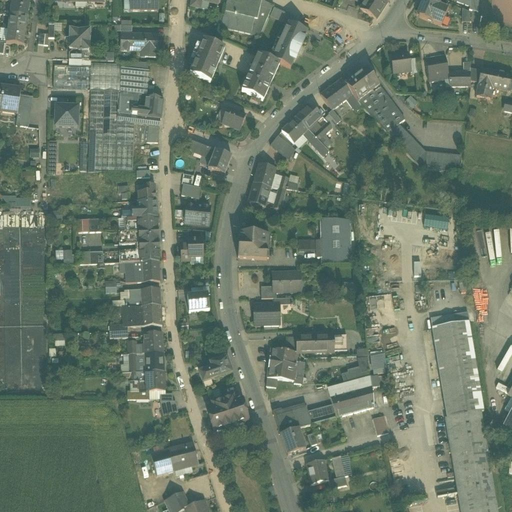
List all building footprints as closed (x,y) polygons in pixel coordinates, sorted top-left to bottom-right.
[(129,0),(130,13),(142,13),(142,12),(158,12),(157,0),(129,0)] [(192,0),(191,9),(207,13),(209,5),(218,7),(218,5),(219,0),(192,0)] [(259,38),(265,24),(257,20),(260,8),(261,2),(254,0),(227,0),(226,6),(221,29),(259,38)] [(380,0),(366,0),(365,2),(359,11),(375,22),(387,4),(383,2),(380,0)] [(439,8),(441,2),(436,0),(423,0),(419,11),(423,13),(420,20),(432,25),(432,24),(441,28),(448,11),(439,8)] [(469,8),(470,8),(469,0),(453,0),(457,1),(457,3),(469,8)] [(468,12),(477,14),(477,3),(470,0),(469,0),(470,8),(469,8),(468,12)] [(10,17),(10,18),(27,20),(29,5),(23,4),(12,4),(10,17)] [(271,11),(260,8),(257,20),(265,24),(271,11)] [(271,19),(288,27),(288,26),(292,17),(276,9),(271,19)] [(462,24),(470,24),(469,14),(462,11),(462,24)] [(10,18),(8,32),(25,34),(27,20),(10,18)] [(288,27),(272,62),(279,66),(282,67),(290,71),(297,56),(298,57),(300,53),(302,49),(300,49),(306,34),(288,26),(288,27)] [(6,46),(8,32),(0,30),(0,44),(4,46),(6,46)] [(23,48),(25,34),(8,32),(6,46),(23,48)] [(69,45),(69,48),(72,52),(82,52),(89,53),(90,33),(70,32),(69,39),(69,45)] [(145,59),(157,59),(157,38),(121,36),(120,52),(145,53),(145,58),(145,59)] [(190,76),(211,85),(225,50),(205,42),(190,76)] [(69,62),(82,63),(82,52),(72,52),(69,55),(68,62),(69,62)] [(270,87),(279,66),(272,62),(258,56),(241,93),(262,103),(270,87)] [(390,57),(393,76),(410,74),(411,74),(409,61),(408,56),(398,57),(398,56),(390,57)] [(445,82),(446,91),(450,91),(450,89),(447,75),(445,57),(425,61),(429,85),(445,82)] [(121,71),(147,73),(148,65),(121,64),(121,66),(121,71)] [(450,89),(470,89),(470,83),(470,71),(470,64),(463,64),(463,74),(447,75),(450,89)] [(90,65),(90,69),(89,92),(90,92),(87,175),(132,173),(133,144),(146,144),(148,128),(148,127),(136,126),(137,118),(129,117),(118,116),(120,91),(139,92),(138,96),(145,96),(147,73),(121,71),(121,66),(90,65)] [(53,91),(89,92),(90,69),(69,68),(54,68),(53,91)] [(479,84),(481,84),(483,74),(470,71),(470,83),(479,84)] [(476,99),(490,101),(492,90),(511,94),(511,92),(511,88),(511,85),(510,85),(511,78),(504,76),(484,72),(483,74),(481,84),(479,84),(476,99)] [(352,97),(358,105),(379,89),(379,88),(368,74),(367,75),(365,75),(363,75),(362,73),(344,86),(352,97)] [(333,111),(346,102),(352,97),(344,86),(341,82),(320,97),(331,113),(333,111)] [(361,110),(386,136),(398,127),(404,122),(379,89),(358,105),(361,110)] [(21,93),(3,90),(0,109),(0,114),(17,117),(17,116),(18,110),(19,104),(20,97),(21,93)] [(118,116),(129,117),(130,109),(132,110),(133,106),(138,104),(138,96),(139,92),(120,91),(118,116)] [(20,97),(19,104),(31,106),(32,99),(20,97)] [(358,105),(352,97),(346,102),(352,111),(355,110),(357,113),(361,110),(358,105)] [(160,121),(163,101),(145,99),(144,111),(132,110),(130,109),(129,117),(137,118),(160,121)] [(295,120),(307,133),(310,135),(312,133),(309,131),(322,119),(310,106),(295,120)] [(78,110),(56,109),(55,129),(77,130),(78,110)] [(229,130),(239,134),(245,118),(227,111),(221,127),(224,128),(223,129),(228,131),(229,130)] [(327,125),(332,130),(337,126),(329,116),(324,121),(327,125)] [(148,127),(148,128),(159,129),(160,126),(159,126),(160,121),(137,118),(136,126),(148,127)] [(293,146),(307,133),(295,120),(281,133),(293,146)] [(313,138),(318,143),(323,138),(332,130),(327,125),(313,138)] [(414,143),(398,127),(386,136),(403,153),(414,143)] [(157,145),(159,129),(148,128),(146,144),(157,145)] [(270,148),(282,158),(290,148),(277,138),(270,148)] [(318,154),(323,149),(318,143),(313,138),(312,138),(307,143),(318,154)] [(331,146),(323,138),(318,143),(323,149),(323,148),(326,151),(331,146)] [(57,143),(49,143),(49,177),(56,177),(57,143)] [(425,154),(414,143),(403,153),(420,171),(458,176),(460,158),(425,154)] [(203,157),(212,161),(215,154),(214,154),(215,153),(192,144),(189,152),(203,157)] [(294,153),(290,148),(282,158),(288,162),(294,153)] [(363,164),(367,166),(373,152),(369,151),(363,164)] [(223,177),(224,178),(225,177),(224,177),(231,160),(232,159),(231,159),(216,154),(216,153),(215,153),(214,154),(215,154),(212,161),(209,169),(208,171),(209,171),(223,177)] [(200,165),(209,169),(212,161),(203,157),(200,165)] [(253,186),(270,191),(276,171),(258,166),(253,186)] [(36,185),(36,172),(26,173),(26,185),(36,185)] [(181,186),(183,187),(191,188),(193,178),(183,176),(181,186)] [(281,179),(278,191),(286,192),(287,186),(289,181),(281,179)] [(265,209),(270,191),(253,186),(247,204),(265,209)] [(137,194),(138,204),(155,203),(155,187),(146,187),(146,194),(143,194),(137,194)] [(200,190),(183,187),(181,198),(198,202),(200,190)] [(122,196),(122,201),(129,201),(128,188),(119,189),(119,196),(122,196)] [(280,212),(286,192),(278,191),(273,210),(280,212)] [(32,199),(5,198),(5,207),(32,208),(32,199)] [(156,203),(155,203),(138,204),(138,212),(132,212),(132,213),(122,213),(122,219),(121,219),(121,221),(124,221),(138,220),(157,219),(156,203)] [(184,226),(208,228),(210,210),(186,208),(186,213),(183,213),(183,220),(185,220),(184,226)] [(157,219),(138,220),(139,246),(158,245),(157,219)] [(135,246),(139,246),(138,220),(124,221),(124,233),(118,234),(119,247),(135,246)] [(88,222),(88,234),(88,235),(102,234),(102,221),(88,222)] [(78,235),(88,234),(88,222),(78,222),(78,235)] [(321,222),(322,244),(322,252),(322,261),(322,268),(350,267),(348,223),(321,222)] [(202,243),(205,243),(205,234),(188,232),(188,243),(202,243)] [(237,260),(267,262),(267,253),(264,253),(265,237),(239,236),(237,260)] [(188,243),(188,247),(188,260),(190,260),(202,259),(202,243),(188,243)] [(298,254),(316,254),(316,252),(316,244),(316,243),(298,243),(298,254)] [(190,263),(190,260),(188,260),(188,247),(181,247),(181,263),(190,263)] [(57,262),(64,261),(64,266),(74,265),(73,251),(56,252),(57,262)] [(158,251),(140,252),(140,265),(142,264),(159,264),(158,251)] [(125,265),(140,265),(140,252),(135,252),(119,253),(120,265),(125,265)] [(103,253),(89,254),(89,266),(89,267),(103,266),(103,253)] [(78,267),(89,266),(89,254),(79,254),(79,255),(78,255),(78,267)] [(126,285),(143,284),(142,264),(140,265),(125,265),(126,275),(126,285)] [(159,264),(142,264),(143,284),(143,285),(160,284),(159,264)] [(272,289),(273,295),(276,295),(286,295),(286,292),(300,292),(300,275),(272,275),(272,289)] [(261,302),(273,301),(276,301),(276,295),(273,295),(272,289),(260,289),(261,302)] [(160,291),(141,292),(142,309),(161,308),(160,291)] [(126,309),(142,309),(141,292),(128,292),(128,301),(126,301),(126,309)] [(187,298),(188,315),(209,313),(207,296),(187,298)] [(254,328),(264,327),(264,325),(277,324),(279,324),(278,307),(273,307),(254,308),(254,328)] [(161,308),(142,309),(143,329),(162,328),(161,308)] [(127,330),(143,329),(142,309),(126,309),(126,314),(127,328),(127,330)] [(432,331),(447,420),(450,420),(480,415),(480,414),(483,413),(468,325),(467,319),(463,315),(456,317),(454,319),(445,321),(442,319),(436,320),(431,326),(432,331)] [(144,336),(144,347),(145,355),(163,355),(163,336),(144,336)] [(296,354),(298,355),(334,354),(334,338),(295,339),(296,354)] [(334,338),(334,354),(347,353),(346,338),(334,338)] [(128,356),(136,356),(136,347),(135,344),(128,344),(128,356)] [(266,380),(267,380),(277,382),(294,384),(294,386),(302,387),(302,380),(295,379),(297,367),(296,367),(298,355),(296,354),(270,351),(266,380)] [(372,353),(372,375),(386,375),(386,353),(372,353)] [(164,355),(163,355),(145,355),(145,365),(145,374),(164,373),(164,355)] [(136,365),(136,356),(128,356),(129,375),(137,374),(136,365)] [(199,375),(203,385),(215,381),(232,375),(227,360),(209,366),(211,370),(199,375)] [(193,366),(194,371),(204,367),(203,362),(193,366)] [(297,364),(297,367),(295,379),(302,380),(304,365),(297,364)] [(145,365),(136,365),(137,374),(145,374),(145,365)] [(370,379),(371,378),(370,372),(361,375),(359,369),(347,372),(348,374),(341,376),(344,386),(370,379)] [(165,393),(164,373),(145,374),(137,374),(129,375),(129,377),(130,394),(130,395),(139,394),(165,393)] [(371,378),(370,379),(371,387),(371,390),(379,389),(377,378),(371,379),(371,378)] [(327,391),(329,399),(371,387),(370,379),(344,386),(327,391)] [(276,390),(277,382),(267,380),(265,389),(276,390)] [(371,390),(371,387),(329,399),(332,409),(336,421),(373,410),(374,410),(374,408),(371,390)] [(159,396),(159,404),(173,404),(172,395),(159,396)] [(216,433),(218,434),(223,432),(223,431),(222,428),(229,426),(231,430),(230,426),(237,423),(238,426),(239,427),(244,425),(245,424),(244,423),(247,422),(241,403),(234,405),(232,399),(212,406),(214,412),(207,414),(213,433),(216,432),(216,433)] [(175,404),(173,404),(159,404),(162,418),(178,414),(175,404)] [(272,414),(287,458),(291,457),(305,452),(298,431),(311,428),(308,416),(306,409),(283,416),(281,412),(272,414)] [(308,416),(311,428),(336,421),(332,409),(308,416)] [(511,410),(507,420),(503,428),(511,432),(511,410)] [(480,415),(450,420),(455,451),(462,495),(492,490),(480,415)] [(372,421),(377,438),(388,435),(383,418),(372,421)] [(451,451),(455,451),(450,420),(447,420),(445,421),(449,445),(450,445),(451,451)] [(307,438),(311,448),(317,446),(315,439),(314,436),(307,438)] [(171,462),(174,474),(198,468),(192,444),(176,448),(176,449),(179,460),(171,462)] [(169,450),(168,451),(171,462),(179,460),(176,449),(169,451),(169,450)] [(174,474),(171,462),(168,451),(150,455),(156,478),(174,474)] [(332,461),(335,475),(337,482),(344,480),(339,459),(332,461)] [(306,467),(311,488),(328,484),(327,477),(323,463),(306,467)] [(328,484),(337,482),(335,475),(327,477),(328,484)] [(328,484),(330,492),(346,488),(344,480),(337,482),(328,484)] [(495,511),(492,490),(462,495),(465,511),(495,511)] [(166,503),(170,511),(184,511),(183,510),(190,508),(183,494),(184,494),(183,493),(183,494),(165,502),(165,503),(166,503)] [(208,511),(204,502),(190,508),(183,510),(184,511),(208,511)]
